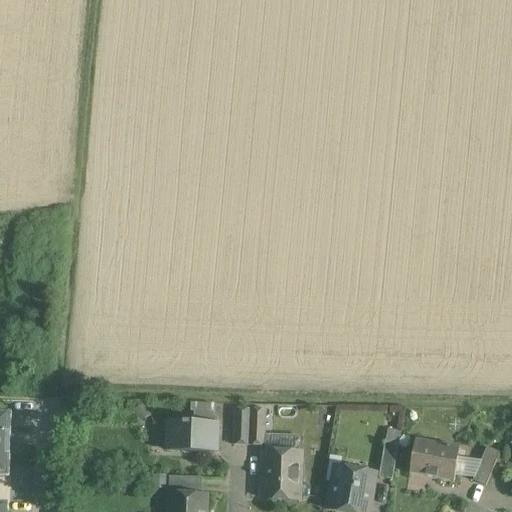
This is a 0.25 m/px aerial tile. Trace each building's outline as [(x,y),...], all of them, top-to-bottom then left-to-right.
[(250,410),(234,410),(233,446),(249,446),(250,410)] [(266,411),(250,410),(249,446),(265,447),(266,411)] [(0,474),(7,475),(10,416),(0,415),(0,474)] [(218,425),(168,423),(167,451),(217,453),(218,425)] [(460,449),(416,441),(410,469),(428,473),(427,478),(454,483),(460,449)] [(398,446),(385,443),(379,479),(392,481),(398,446)] [(500,454),(487,449),(473,482),(485,488),(500,454)] [(300,454),(264,453),(263,499),(293,500),(293,484),(299,484),(300,454)] [(368,511),(375,475),(341,469),(338,485),(333,484),(328,511),(333,511),(368,511)] [(201,479),(170,478),(169,494),(201,496),(201,479)] [(201,496),(169,494),(168,511),(206,511),(207,496),(201,496)]
